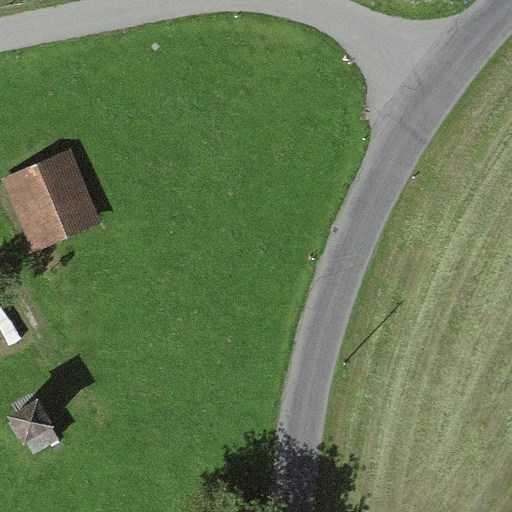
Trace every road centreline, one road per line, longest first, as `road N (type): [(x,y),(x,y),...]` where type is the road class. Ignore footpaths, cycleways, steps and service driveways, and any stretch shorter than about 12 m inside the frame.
road 1 (tertiary): [(445,70),(376,188),(335,295),(307,411),(295,511)]
road 2 (residential): [(190,0),(0,38)]
road 3 (residential): [(445,70),(330,6),(279,0)]
